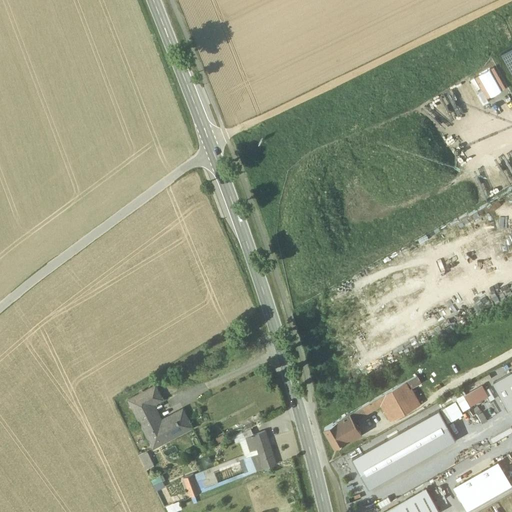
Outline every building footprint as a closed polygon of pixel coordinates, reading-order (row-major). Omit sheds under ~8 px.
[(511,73),(511,47),(501,54),(511,73)] [(496,66),(470,78),(477,92),(483,104),(490,100),(488,97),(507,88),(496,66)] [(511,121),(511,106),(506,97),(500,100),(511,121)] [(511,371),(494,381),(509,408),(511,406),(511,371)] [(417,375),(405,382),(410,388),(421,382),(417,375)] [(405,382),(388,391),(345,416),(349,423),(353,421),(355,420),(367,413),(382,403),(391,419),(400,414),(401,415),(419,404),(410,388),(405,382)] [(160,424),(151,405),(163,399),(156,385),(129,399),(151,442),(158,438),(159,441),(182,429),(183,431),(193,427),(185,411),(160,424)] [(465,395),(470,405),(487,395),(482,386),(465,395)] [(353,459),(369,487),(456,438),(440,410),(353,459)] [(345,416),(324,427),(335,446),(348,439),(342,427),(349,423),(345,416)] [(349,423),(342,427),(348,439),(350,438),(350,439),(353,437),(349,430),(358,425),(355,420),(353,421),(349,423)] [(276,464),(265,431),(254,435),(265,468),(276,464)] [(147,468),(155,464),(148,449),(140,453),(147,468)] [(455,487),(467,509),(511,484),(499,462),(455,487)] [(193,473),(184,477),(191,496),(200,492),(193,473)] [(426,489),(385,511),(437,511),(439,511),(426,489)]
